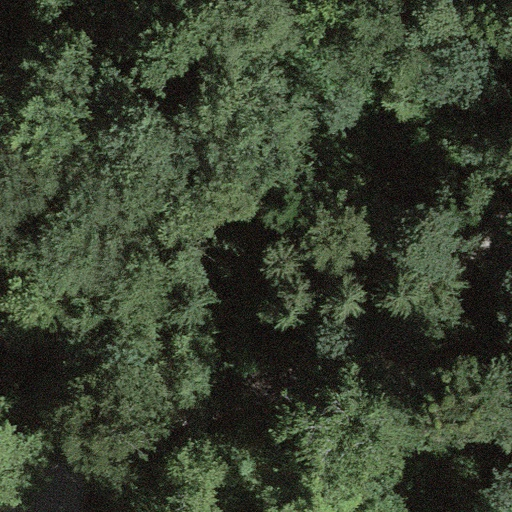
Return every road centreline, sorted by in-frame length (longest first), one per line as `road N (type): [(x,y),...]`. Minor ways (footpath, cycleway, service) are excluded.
road 1 (track): [(130,429),(249,390),(439,303),(511,221)]
road 2 (track): [(15,493),(53,451),(130,429)]
